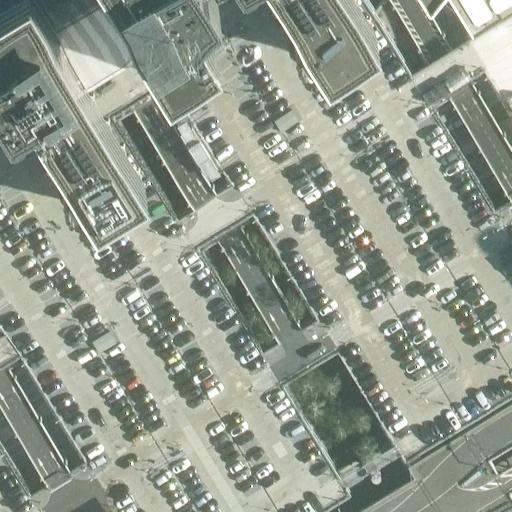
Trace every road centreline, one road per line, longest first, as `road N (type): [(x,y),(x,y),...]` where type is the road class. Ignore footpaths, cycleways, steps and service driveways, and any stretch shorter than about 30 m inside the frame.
road 1 (unknown): [(83,483),(0,357)]
road 2 (primary): [(396,511),(456,455),(511,421)]
road 3 (tertiary): [(511,445),(397,511)]
